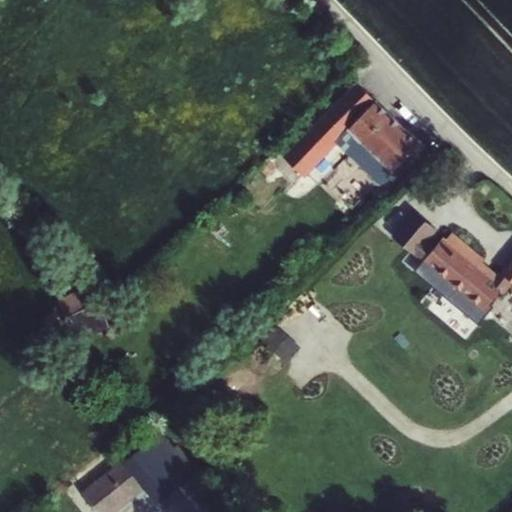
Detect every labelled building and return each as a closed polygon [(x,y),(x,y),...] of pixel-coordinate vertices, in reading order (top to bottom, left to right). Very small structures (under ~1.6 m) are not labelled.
[(348,126),(393,171),(419,141),(414,137),(415,136),(407,129),(406,130),(397,122),(398,121),(392,114),(390,115),(384,109),(386,108),(379,101),(378,102),(371,97),(372,96),(356,81),(282,155),(305,177),(337,143),(334,140),(348,126)] [(334,140),(337,143),(380,184),(393,171),(348,126),(334,140)] [(498,274),(483,261),(485,259),(452,231),(447,238),(443,235),(433,245),(429,241),(438,229),(414,209),(393,235),(422,261),(419,265),(444,285),(446,282),(482,311),(502,288),(495,283),(498,274)] [(511,257),(498,274),(495,283),(502,288),(504,295),(511,285),(511,257)] [(66,317),(85,308),(77,293),(59,302),(66,317)] [(111,327),(101,301),(85,308),(66,317),(78,342),(111,327)] [(301,347),(277,325),(262,340),(286,363),(301,347)] [(132,427),(144,418),(124,389),(112,397),(132,427)] [(162,430),(122,461),(144,488),(158,505),(199,470),(177,443),(174,446),(162,430)] [(122,461),(121,460),(82,491),(98,511),(115,511),(144,488),(122,461)]
